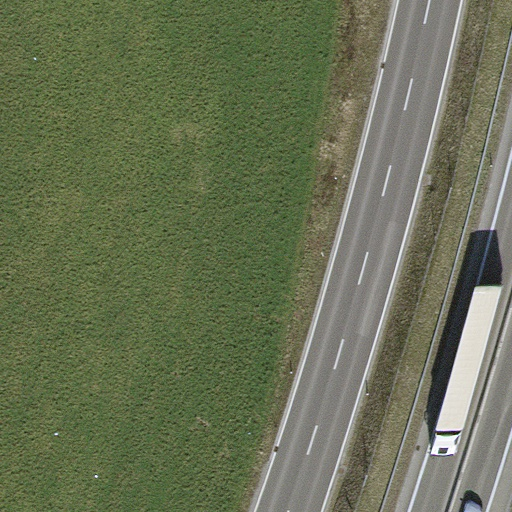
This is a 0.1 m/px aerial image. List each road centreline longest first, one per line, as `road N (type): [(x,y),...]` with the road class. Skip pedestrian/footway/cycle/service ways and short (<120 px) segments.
road 1 (primary): [(290,511),(389,180),(432,0)]
road 2 (trunk): [(511,229),(429,511)]
road 3 (trunk): [(471,511),(511,380)]
